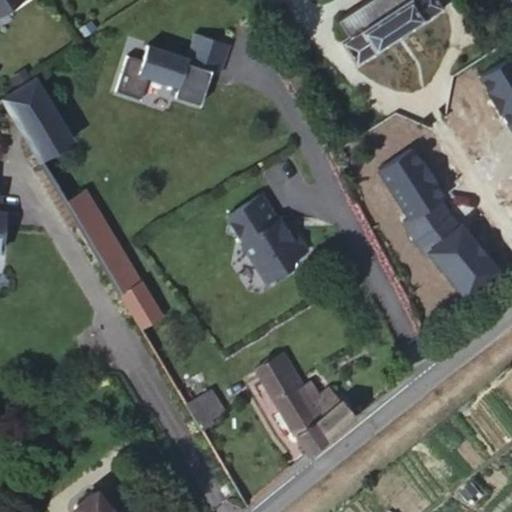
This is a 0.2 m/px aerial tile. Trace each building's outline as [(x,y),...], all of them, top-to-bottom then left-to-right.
[(0,0),(0,15),(22,0),(0,0)] [(368,0),(339,19),(348,35),(339,41),(354,65),(376,51),(375,48),(420,19),(422,22),(444,9),(438,0),(368,0)] [(281,30),(271,36),(280,52),(290,47),(281,30)] [(229,49),(196,36),(188,60),(149,47),(143,62),(128,57),(116,93),(140,101),(149,78),(178,88),(173,100),(198,108),(210,75),(219,78),(229,49)] [(511,56),(511,57),(478,77),(488,95),(486,96),(498,114),(500,113),(511,133),(511,56)] [(297,66),(288,70),(299,89),(308,84),(297,66)] [(0,96),(0,100),(38,160),(68,139),(30,77),(0,96)] [(403,221),(414,240),(448,213),(439,200),(443,197),(433,182),(434,181),(423,163),(421,164),(410,147),(377,169),(408,218),(403,221)] [(54,189),(96,258),(115,247),(73,178),(54,189)] [(260,195),(227,216),(243,240),(240,242),(254,263),(261,265),(270,279),(292,266),(293,259),(307,250),(294,229),(287,233),(278,218),(275,219),(260,195)] [(448,213),(414,240),(425,253),(427,252),(464,297),(496,270),(460,224),(458,226),(448,213)] [(96,258),(138,328),(157,316),(115,247),(96,258)] [(261,265),(254,263),(266,282),(270,279),(261,265)] [(279,352),(250,370),(265,393),(294,376),(279,352)] [(294,435),(306,455),(328,438),(354,416),(338,398),(336,398),(326,386),(312,399),(322,411),(317,415),(309,402),(305,404),(295,389),(300,386),(294,376),(265,393),(292,436),(294,435)] [(186,397),(199,419),(222,405),(210,383),(186,397)] [(112,511),(108,507),(107,508),(104,502),(98,495),(95,493),(90,492),(87,493),(75,502),(74,505),(74,509),(74,511),(112,511)]
